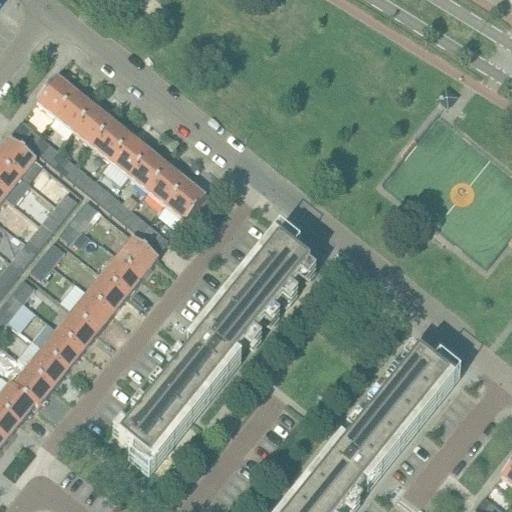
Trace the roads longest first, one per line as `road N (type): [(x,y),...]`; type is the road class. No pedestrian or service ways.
road 1 (residential): [(269,185),(69,425),(34,481)]
road 2 (residential): [(510,380),(269,185)]
road 3 (residential): [(269,185),(51,12)]
road 4 (residential): [(407,511),(510,380)]
road 5 (tertiary): [(375,0),(511,84)]
